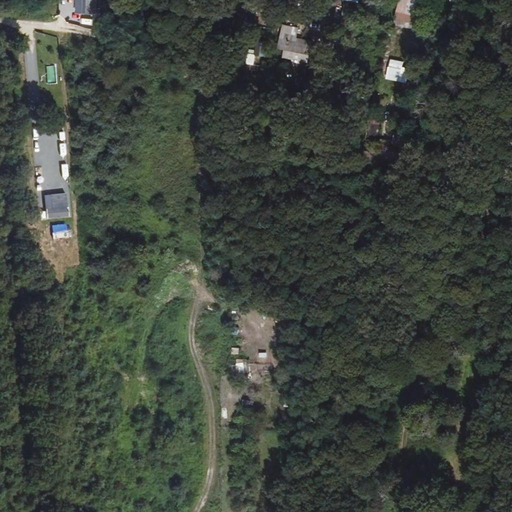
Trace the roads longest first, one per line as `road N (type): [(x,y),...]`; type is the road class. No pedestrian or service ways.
road 1 (track): [(0,14),(159,50),(268,112),(345,142),(457,164),(511,193)]
road 2 (track): [(25,19),(47,233)]
